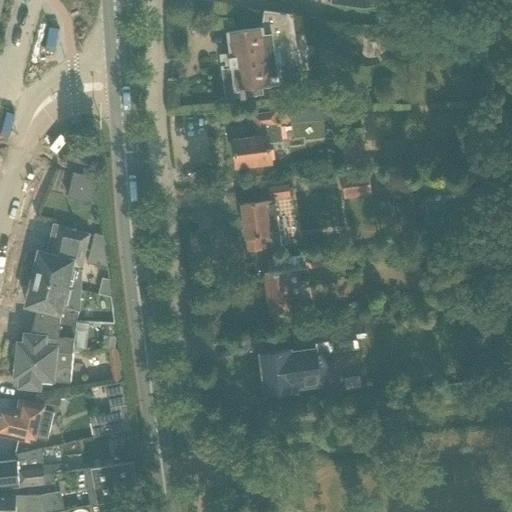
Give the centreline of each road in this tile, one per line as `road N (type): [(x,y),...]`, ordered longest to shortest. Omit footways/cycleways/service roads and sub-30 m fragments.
road 1 (residential): [(203,505),(155,138),(154,0)]
road 2 (secondary): [(121,101),(166,511)]
